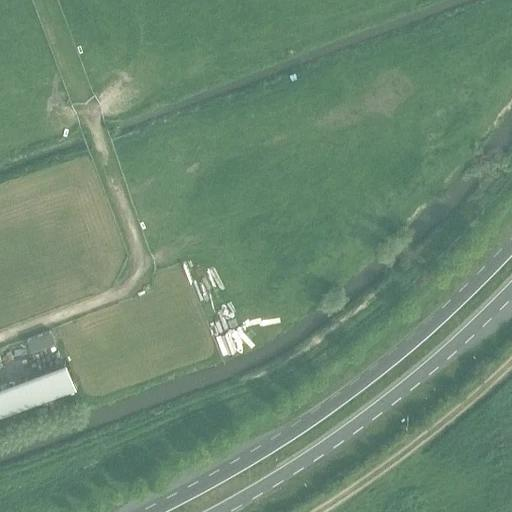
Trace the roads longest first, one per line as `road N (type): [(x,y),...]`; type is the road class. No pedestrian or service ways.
road 1 (primary): [(511,244),(407,346),(317,416),(151,511)]
road 2 (track): [(0,335),(134,282),(140,262),(45,0)]
road 3 (primary): [(215,511),(331,443),(511,291)]
road 4 (track): [(314,511),(434,430),(511,359)]
